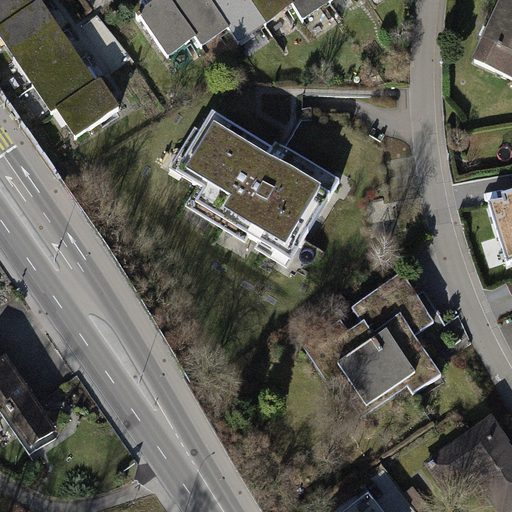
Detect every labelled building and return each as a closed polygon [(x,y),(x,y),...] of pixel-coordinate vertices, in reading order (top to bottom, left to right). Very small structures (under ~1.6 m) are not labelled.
[(36,9),(29,0),(0,0),(0,33),(2,32),(36,9)] [(168,0),(164,0),(140,16),(166,55),(193,36),(173,6),(168,0)] [(209,0),(182,0),(173,6),(193,36),(199,44),(227,26),(211,2),(209,0)] [(249,0),(213,0),(211,2),(227,26),(236,40),(264,22),(249,0)] [(249,0),(264,22),(291,3),(288,0),(249,0)] [(288,0),(291,3),(301,18),(327,0),(288,0)] [(511,3),(504,0),(474,64),(511,81),(511,3)] [(59,33),(40,6),(36,9),(2,32),(21,59),(59,33)] [(78,60),(59,33),(21,59),(40,86),(78,60)] [(97,87),(78,60),(40,86),(59,113),(63,110),(97,87)] [(120,111),(101,84),(97,87),(63,110),(82,137),(120,111)] [(273,153),(213,118),(179,175),(207,192),(198,208),(294,265),(342,185),(277,146),(273,153)] [(504,200),(489,203),(507,265),(511,262),(511,191),(502,194),(504,200)] [(342,325),(313,344),(333,373),(347,363),(364,388),(356,393),(369,412),(407,386),(415,398),(443,379),(416,339),(436,325),(403,277),(354,310),(364,326),(349,336),(342,325)] [(6,361),(0,365),(0,410),(25,448),(52,429),(6,361)] [(511,452),(493,424),(429,467),(447,493),(475,474),(500,511),(510,511),(511,511),(511,452)] [(382,511),(369,493),(344,511),(382,511)]
